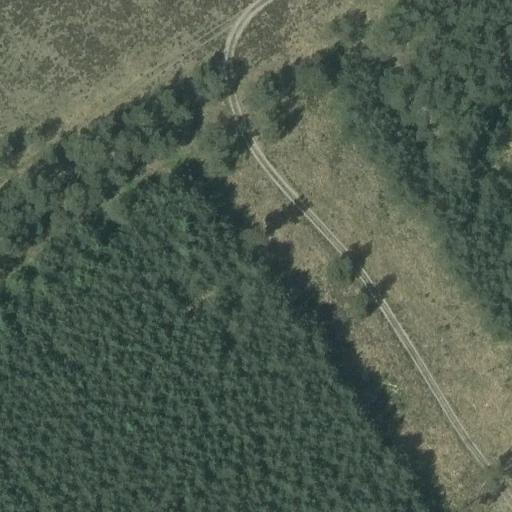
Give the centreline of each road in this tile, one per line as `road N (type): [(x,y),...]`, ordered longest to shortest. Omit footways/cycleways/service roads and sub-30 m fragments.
road 1 (track): [(511,508),(362,279),(247,142),(226,72),(242,16)]
road 2 (track): [(267,0),(0,182)]
